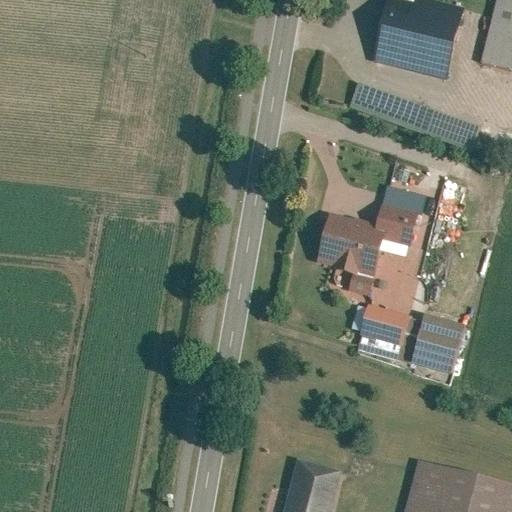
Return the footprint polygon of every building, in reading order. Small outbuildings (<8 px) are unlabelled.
[(440,78),(456,10),(415,0),(383,0),(369,60),(440,78)] [(511,0),(491,0),(476,64),(511,72),(511,0)] [(363,85),(355,110),(477,151),(485,126),(363,85)] [(371,224),(330,212),(316,260),(329,263),(328,269),(352,276),(354,270),(368,274),(378,236),(403,242),(411,214),(376,204),(371,224)] [(393,310),(351,297),(342,326),(384,339),(393,310)] [(511,511),(511,488),(409,462),(395,511),(511,511)] [(330,511),(340,475),(296,464),(284,511),(330,511)]
